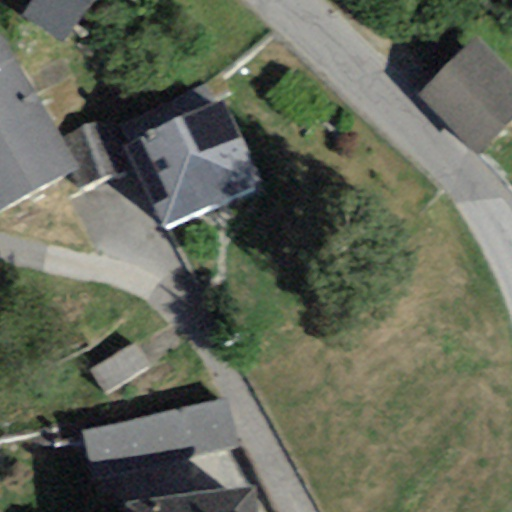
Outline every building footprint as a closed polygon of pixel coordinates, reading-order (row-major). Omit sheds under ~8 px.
[(91,0),(31,0),(20,16),(60,44),(91,0)] [(3,34),(0,35),(0,213),(69,175),(80,169),(64,138),(3,34)] [(511,100),(478,63),(431,104),(480,158),(511,129),(511,100)] [(223,100),(123,145),(162,229),(253,188),(247,173),(255,170),(223,100)] [(102,118),(64,138),(80,169),(69,175),(79,195),(129,169),(102,118)] [(90,372),(105,394),(150,367),(134,344),(90,372)] [(228,399),(82,432),(93,479),(238,446),(228,399)] [(256,511),(253,485),(123,503),(124,511),(256,511)]
